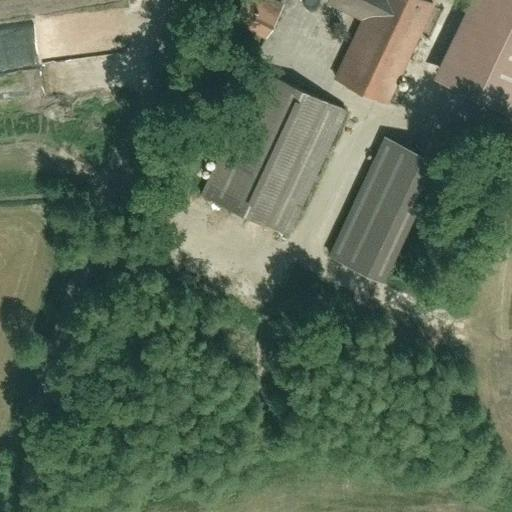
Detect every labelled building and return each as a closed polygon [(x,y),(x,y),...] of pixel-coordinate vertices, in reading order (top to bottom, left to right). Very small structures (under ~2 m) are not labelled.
[(234,0),(226,19),(261,34),(276,0),(234,0)] [(331,80),(387,106),(432,8),(414,0),(311,0),(358,21),(331,80)] [(511,0),(465,0),(428,81),(511,118),(511,0)] [(255,72),(194,197),(277,237),(339,112),(255,72)] [(377,138),(322,256),(374,280),(429,162),(377,138)]
